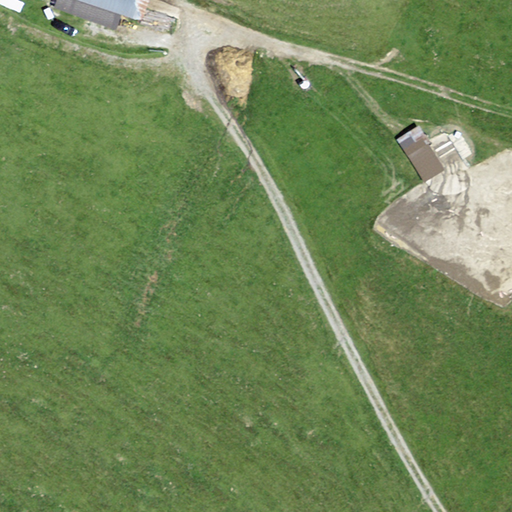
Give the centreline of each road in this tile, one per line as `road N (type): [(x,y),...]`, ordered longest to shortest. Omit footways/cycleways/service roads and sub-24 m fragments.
road 1 (track): [(440,511),(335,325),(271,185),(181,60),(198,20)]
road 2 (track): [(0,11),(83,50),(181,60)]
